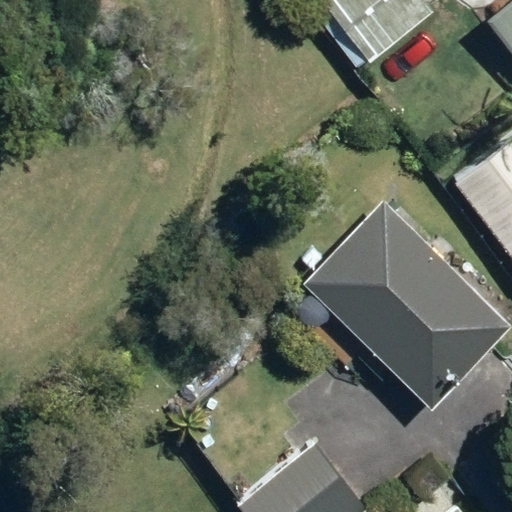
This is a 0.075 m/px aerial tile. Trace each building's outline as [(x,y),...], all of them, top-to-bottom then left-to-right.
[(328,0),(371,52),(431,5),(427,0),(328,0)] [(511,0),(500,0),(489,9),(511,38),(511,0)] [(332,302),(434,400),(511,317),(511,316),(382,192),(303,273),(316,285),(310,287),(303,292),(300,300),(303,307),(307,313),(315,316),(323,315),(330,309),(332,302)] [(239,495),(251,511),(350,511),(367,499),(316,435),(239,495)] [(442,511),(465,511),(457,501),(442,511)]
